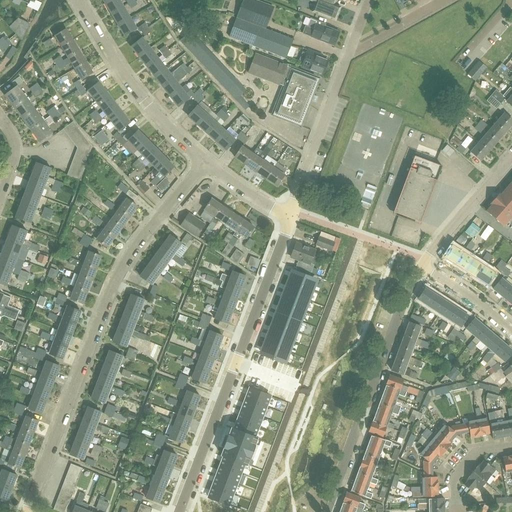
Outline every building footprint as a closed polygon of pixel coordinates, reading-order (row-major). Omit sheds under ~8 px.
[(119,0),(109,0),(106,2),(112,13),(123,7),(119,0)] [(135,0),(134,0),(128,4),(131,8),(138,4),(135,0)] [(243,0),(236,18),(293,39),(302,17),(258,0),(243,0)] [(335,0),(312,0),(317,1),(313,11),(335,20),(340,7),(333,4),(335,0)] [(123,7),(112,13),(119,24),(130,17),(123,7)] [(130,17),(119,24),(125,35),(136,29),(130,17)] [(22,40),(30,23),(18,18),(9,27),(22,40)] [(229,37),(286,58),(293,39),(236,18),(229,37)] [(339,32),(325,26),(326,24),(318,21),(312,36),(334,45),(339,32)] [(139,27),(138,27),(141,32),(147,28),(145,23),(139,27)] [(55,36),(62,46),(73,40),(66,28),(55,36)] [(147,28),(141,32),(144,37),(150,32),(147,28)] [(180,40),(236,100),(246,90),(191,30),(180,40)] [(46,48),(53,43),(50,38),(43,43),(46,48)] [(132,46),(140,56),(150,48),(142,38),(132,46)] [(54,60),(56,65),(80,50),(73,40),(62,47),(65,52),(54,60)] [(6,42),(0,45),(0,49),(2,52),(9,46),(6,42)] [(298,58),(301,48),(294,45),(290,56),(298,58)] [(162,55),(168,50),(164,46),(159,49),(158,50),(162,55)] [(11,47),(6,56),(10,59),(15,50),(11,47)] [(140,56),(147,66),(158,58),(150,48),(140,56)] [(75,68),(86,61),(80,50),(56,65),(54,66),(56,69),(59,68),(60,69),(71,62),(75,68)] [(147,66),(155,76),(166,68),(161,62),(172,54),(168,50),(162,55),(158,58),(147,66)] [(253,60),(248,72),(280,85),(287,66),(248,50),(245,57),(253,60)] [(302,66),(323,74),(323,73),(326,73),(329,67),(326,65),(328,61),(320,58),(321,55),(309,50),(302,66)] [(75,68),(82,79),(93,72),(86,61),(75,68)] [(468,74),(475,80),(487,68),(479,61),(468,74)] [(166,68),(155,76),(163,86),(184,69),(181,65),(170,74),(166,68)] [(290,67),(272,114),(301,125),(311,100),(316,101),(317,97),(313,95),(319,78),(290,67)] [(163,86),(171,96),(181,88),(177,82),(188,74),(184,69),(163,86)] [(14,107),(27,97),(18,86),(24,81),(20,76),(11,82),(15,87),(5,95),(14,107)] [(78,89),(83,86),(79,80),(74,83),(78,89)] [(29,88),(32,93),(40,87),(37,82),(29,88)] [(96,100),(107,92),(99,82),(88,90),(96,100)] [(83,86),(78,89),(82,96),(87,93),(83,86)] [(32,93),(36,97),(44,91),(41,87),(32,93)] [(511,88),(510,87),(503,95),(496,89),(491,95),(501,103),(505,99),(507,101),(511,106),(511,88)] [(171,96),(179,106),(194,94),(191,90),(186,94),(181,88),(171,96)] [(201,94),(198,91),(192,97),(195,100),(201,94)] [(114,102),(107,92),(96,100),(104,110),(114,102)] [(199,104),(205,98),(201,94),(195,100),(199,104)] [(501,104),(501,103),(491,95),(487,100),(492,105),(496,109),(501,104)] [(22,118),(35,109),(27,97),(14,107),(22,118)] [(122,112),(114,102),(104,110),(112,120),(122,112)] [(49,116),(58,110),(55,106),(47,112),(49,114),(44,117),(45,119),(49,116)] [(188,116),(198,124),(206,114),(197,106),(188,116)] [(35,109),(22,118),(31,130),(44,120),(35,109)] [(93,118),(99,114),(96,109),(90,114),(93,118)] [(216,115),(220,119),(225,113),(221,109),(216,115)] [(49,116),(53,120),(61,114),(58,110),(49,116)] [(122,112),(112,120),(120,131),(130,123),(122,112)] [(224,122),(229,116),(225,113),(220,119),(224,122)] [(496,123),(506,131),(511,124),(511,119),(505,113),(496,123)] [(93,119),(96,123),(103,118),(99,114),(93,119)] [(198,124),(208,132),(216,123),(206,114),(198,124)] [(487,125),(481,119),(478,124),(484,129),(487,125)] [(40,142),(53,132),(44,120),(31,130),(40,142)] [(73,121),(63,129),(68,135),(77,127),(73,121)] [(208,132),(217,141),(226,131),(216,123),(208,132)] [(488,132),(498,141),(506,131),(496,123),(488,132)] [(474,128),(481,134),(484,129),(478,124),(474,128)] [(68,135),(72,140),(82,133),(77,127),(68,135)] [(104,127),(97,133),(104,141),(111,136),(104,127)] [(129,139),(138,149),(147,139),(138,130),(129,139)] [(217,141),(227,150),(235,140),(226,131),(217,141)] [(245,135),(241,131),(236,137),(240,141),(245,135)] [(118,141),(122,137),(117,132),(113,136),(118,141)] [(480,142),(489,150),(498,141),(488,132),(480,142)] [(72,140),(76,145),(86,138),(82,133),(72,140)] [(249,138),(245,135),(240,141),(244,144),(249,138)] [(122,137),(118,141),(123,146),(127,142),(122,137)] [(86,138),(76,145),(78,148),(91,146),(86,138)] [(133,164),(137,168),(143,162),(147,158),(156,148),(147,139),(138,149),(143,154),(133,164)] [(481,160),(489,150),(480,142),(471,152),(481,160)] [(462,154),(466,149),(460,144),(456,149),(462,154)] [(454,151),(449,146),(447,145),(441,150),(446,154),(449,157),(454,151)] [(78,148),(76,152),(87,156),(91,146),(78,148)] [(247,149),(242,146),(235,157),(245,164),(252,153),(247,149)] [(259,157),(252,153),(245,164),(256,171),(271,149),(270,148),(266,146),(259,157)] [(156,167),(165,157),(156,148),(147,158),(156,167)] [(271,149),(256,171),(267,178),(274,168),(268,164),(275,152),(271,149)] [(74,157),(85,161),(87,156),(76,152),(74,157)] [(440,171),(442,166),(434,163),(414,156),(409,170),(410,171),(395,211),(399,213),(420,221),(435,180),(436,181),(440,171)] [(72,162),(83,167),(85,161),(74,157),(72,162)] [(156,167),(165,176),(174,167),(165,157),(156,167)] [(31,176),(46,182),(51,168),(36,162),(31,176)] [(83,167),(72,162),(70,168),(81,172),(83,167)] [(143,162),(137,168),(141,171),(147,165),(143,162)] [(70,168),(67,175),(78,180),(81,173),(70,168)] [(285,175),(274,168),(267,178),(277,185),(285,175)] [(350,180),(367,187),(371,178),(354,171),(350,180)] [(46,182),(31,176),(26,190),(41,195),(46,182)] [(161,180),(156,176),(151,182),(155,186),(161,180)] [(62,188),(64,183),(55,179),(53,184),(62,188)] [(145,193),(150,188),(142,181),(138,185),(145,193)] [(511,181),(503,192),(502,193),(501,192),(489,205),(491,206),(486,211),(503,226),(508,221),(511,215),(511,181)] [(125,193),(129,188),(121,182),(117,187),(125,193)] [(62,188),(53,184),(51,189),(60,193),(62,188)] [(135,200),(138,196),(129,189),(126,194),(135,200)] [(41,195),(26,190),(21,203),(38,209),(39,206),(37,205),(41,195)] [(120,208),(130,216),(137,206),(127,198),(120,208)] [(199,217),(210,224),(222,205),(211,198),(199,217)] [(115,205),(108,199),(104,204),(111,210),(115,205)] [(21,203),(15,217),(30,223),(36,209),(21,203)] [(210,224),(207,229),(212,232),(219,219),(226,223),(233,213),(222,205),(210,224)] [(43,211),(52,215),(54,210),(45,207),(43,211)] [(80,211),(88,217),(91,212),(83,207),(80,211)] [(112,219),(122,226),(123,226),(130,216),(120,209),(112,219)] [(43,211),(41,216),(42,217),(50,220),(52,216),(52,215),(43,211)] [(205,224),(189,213),(180,225),(197,236),(205,224)] [(226,223),(236,230),(243,219),(233,213),(226,223)] [(100,226),(103,221),(96,215),(92,220),(100,226)] [(105,229),(115,237),(122,226),(112,219),(105,229)] [(242,234),(247,237),(254,227),(243,219),(236,230),(233,235),(239,239),(242,234)] [(32,242),(24,239),(27,231),(12,225),(7,239),(24,245),(38,251),(40,246),(32,243),(32,242)] [(493,230),(488,226),(484,232),(489,235),(493,230)] [(97,239),(108,247),(115,237),(105,229),(97,239)] [(228,232),(224,240),(227,243),(233,235),(228,232)] [(187,233),(183,239),(182,240),(187,244),(192,236),(187,233)] [(82,238),(90,243),(93,239),(85,234),(82,238)] [(460,244),(465,238),(461,234),(456,240),(460,244)] [(163,245),(174,253),(181,243),(171,235),(163,245)] [(319,237),(317,244),(332,250),(334,242),(319,237)] [(90,243),(82,238),(79,243),(87,248),(90,243)] [(249,249),(255,241),(250,238),(245,246),(249,249)] [(2,252),(17,258),(21,249),(22,250),(24,245),(7,239),(2,252)] [(466,247),(466,248),(471,251),(475,244),(470,241),(466,247)] [(231,245),(228,243),(221,252),(225,254),(231,245)] [(296,243),(291,257),(298,260),(296,267),(295,267),(310,273),(311,271),(312,271),(314,265),(314,264),(310,263),(315,250),(296,243)] [(174,253),(163,245),(155,256),(166,263),(170,258),(182,267),(186,262),(174,253)] [(445,256),(456,263),(463,252),(452,245),(445,256)] [(85,263),(97,268),(101,256),(89,251),(85,263)] [(0,257),(0,267),(27,277),(28,273),(14,266),(17,258),(2,252),(0,257)] [(456,263),(466,270),(474,259),(463,252),(456,263)] [(488,262),(492,255),(487,252),(482,259),(488,262)] [(233,253),(230,258),(239,263),(242,259),(233,253)] [(149,266),(159,274),(166,263),(155,256),(149,266)] [(77,266),(79,260),(71,257),(68,263),(77,266)] [(466,270),(476,277),(484,266),(474,259),(466,270)] [(230,270),(232,265),(223,261),(221,267),(230,270)] [(495,267),(501,272),(505,267),(499,262),(495,267)] [(80,275),(92,280),(97,268),(85,263),(80,275)] [(141,276),(151,284),(159,274),(148,266),(141,276)] [(476,277),(488,284),(495,273),(484,266),(476,277)] [(0,282),(7,285),(10,276),(26,283),(28,278),(27,277),(0,267),(0,282)] [(294,267),(296,268),(295,272),(309,277),(310,273),(295,267),(294,267)] [(501,272),(507,277),(511,272),(505,267),(501,272)] [(55,280),(58,271),(50,268),(47,277),(55,280)] [(231,277),(225,275),(222,274),(220,279),(220,280),(241,288),(245,276),(233,271),(231,277)] [(294,271),(290,282),(311,290),(315,279),(309,277),(295,272),(294,271)] [(170,283),(174,278),(167,273),(163,277),(170,283)] [(92,280),(80,275),(76,287),(88,291),(92,280)] [(70,285),(72,279),(63,276),(61,282),(70,285)] [(241,288),(220,280),(220,279),(215,277),(213,283),(221,286),(220,287),(226,289),(224,295),(236,299),(241,288)] [(511,286),(502,278),(493,288),(503,297),(511,286)] [(290,282),(286,292),(307,300),(311,290),(290,282)] [(153,284),(150,293),(155,295),(159,286),(153,284)] [(503,297),(511,304),(511,285),(511,286),(503,297)] [(71,299),(83,303),(87,292),(75,287),(71,299)] [(418,299),(429,306),(436,295),(425,288),(418,299)] [(1,300),(3,294),(0,292),(0,308),(17,315),(19,310),(8,305),(7,303),(1,300)] [(286,292),(282,302),(303,310),(307,300),(286,292)] [(57,297),(66,301),(68,296),(59,293),(57,297)] [(127,306),(139,311),(144,299),(132,294),(127,306)] [(224,295),(220,306),(220,307),(232,311),(236,299),(224,295)] [(429,306),(440,313),(447,302),(436,295),(429,306)] [(215,300),(214,299),(207,296),(205,302),(214,304),(215,300)] [(66,301),(57,298),(55,302),(64,306),(66,301)] [(282,302),(278,313),(299,321),(303,310),(282,302)] [(440,313),(450,319),(457,308),(447,302),(440,313)] [(212,309),(218,311),(215,319),(227,323),(232,311),(220,307),(220,306),(214,304),(212,309)] [(64,318),(76,322),(80,311),(68,306),(64,318)] [(122,318),(135,323),(137,317),(142,319),(143,318),(151,321),(153,316),(139,311),(127,306),(122,318)] [(4,316),(15,320),(17,315),(0,308),(0,316),(2,317),(4,316)] [(450,320),(461,327),(468,315),(457,308),(450,320)] [(56,321),(58,315),(50,312),(47,318),(56,321)] [(203,313),(201,319),(210,322),(212,317),(203,313)] [(278,313),(274,323),(295,331),(299,321),(278,313)] [(409,320),(416,322),(419,317),(412,314),(409,320)] [(419,317),(416,322),(424,325),(426,319),(419,317)] [(466,327),(476,336),(484,326),(474,317),(466,327)] [(71,334),(76,322),(64,318),(59,329),(71,334)] [(146,335),(132,330),(135,323),(122,318),(118,330),(136,336),(136,337),(144,340),(146,335)] [(200,321),(198,326),(207,330),(209,325),(200,321)] [(444,331),(448,324),(443,321),(438,328),(444,331)] [(409,322),(404,334),(417,339),(421,326),(409,322)] [(274,323),(270,334),(291,341),(295,331),(274,323)] [(494,334),(484,326),(476,336),(472,341),(471,341),(467,346),(472,350),(476,345),(477,345),(481,341),(485,345),(494,334)] [(432,336),(434,330),(426,328),(424,334),(432,336)] [(450,333),(457,337),(460,332),(454,328),(450,333)] [(55,341),(67,346),(71,334),(59,329),(55,341)] [(130,334),(118,330),(113,342),(126,346),(130,334)] [(49,340),(51,334),(42,331),(40,337),(49,340)] [(206,343),(218,347),(223,335),(210,331),(206,343)] [(466,336),(460,332),(457,337),(456,338),(463,342),(466,336)] [(270,334),(266,344),(287,352),(291,341),(270,334)] [(404,334),(400,346),(413,350),(417,339),(404,334)] [(487,363),(495,353),(504,343),(494,334),(485,345),(491,349),(482,359),(487,363)] [(190,342),(199,346),(201,340),(192,337),(190,342)] [(422,340),(420,346),(427,348),(429,343),(422,340)] [(50,353),(62,358),(67,346),(55,341),(50,353)] [(201,354),(214,359),(218,347),(206,343),(201,354)] [(511,349),(504,343),(495,353),(505,361),(511,352),(511,349)] [(266,344),(262,354),(283,362),(287,352),(266,344)] [(408,362),(413,350),(400,346),(396,358),(408,362)] [(36,353),(45,356),(47,351),(38,347),(36,353)] [(129,347),(127,352),(136,356),(138,351),(129,347)] [(105,362),(118,367),(122,355),(110,350),(105,362)] [(134,361),(136,356),(127,352),(125,357),(134,361)] [(43,361),(45,356),(36,353),(34,357),(43,361)] [(201,354),(197,366),(209,371),(214,359),(201,354)] [(185,356),(183,361),(191,365),(193,359),(185,356)] [(406,368),(408,362),(396,358),(391,370),(404,374),(409,376),(409,377),(416,379),(418,374),(411,371),(412,370),(406,368)] [(415,359),(413,365),(420,367),(422,362),(415,359)] [(41,372),(55,378),(59,366),(45,360),(41,372)] [(101,374),(113,379),(118,367),(105,362),(101,374)] [(495,372),(502,368),(498,362),(492,367),(495,372)] [(205,383),(209,371),(197,366),(192,378),(205,383)] [(35,376),(37,371),(28,367),(27,372),(35,376)] [(460,374),(453,368),(445,377),(452,383),(460,374)] [(130,378),(132,372),(123,369),(121,374),(130,378)] [(36,384),(50,389),(55,378),(41,372),(36,384)] [(178,380),(187,383),(189,377),(180,373),(178,380)] [(108,391),(122,396),(124,391),(110,385),(113,379),(101,374),(97,386),(108,391)] [(386,385),(400,390),(400,389),(404,380),(389,375),(386,385)] [(177,381),(175,386),(184,390),(186,384),(177,381)] [(465,388),(463,382),(448,386),(449,392),(465,388)] [(32,396),(46,401),(50,389),(36,384),(32,396)] [(405,397),(407,391),(400,389),(400,390),(386,385),(383,394),(397,399),(399,394),(405,397)] [(433,389),(435,396),(450,393),(449,392),(448,386),(448,385),(433,389)] [(28,395),(30,389),(22,386),(19,392),(28,395)] [(92,398),(104,402),(108,391),(97,386),(92,398)] [(249,388),(245,399),(266,406),(270,396),(249,388)] [(187,390),(183,402),(195,407),(200,395),(187,390)] [(395,403),(397,399),(383,394),(379,403),(400,411),(401,406),(395,403)] [(41,413),(46,401),(32,396),(27,408),(41,413)] [(176,405),(178,400),(169,397),(167,402),(176,405)] [(245,399),(242,409),(262,417),(266,406),(245,399)] [(15,407),(24,411),(26,406),(17,402),(15,407)] [(183,402),(178,414),(191,419),(195,407),(183,402)] [(108,403),(106,408),(115,412),(117,407),(108,403)] [(379,403),(376,412),(390,417),(392,413),(398,415),(400,411),(379,403)] [(84,418),(96,423),(101,411),(89,406),(84,418)] [(24,411),(15,407),(13,412),(22,416),(24,411)] [(477,419),(480,435),(490,433),(487,417),(482,418),(480,407),(475,408),(477,419)] [(106,408),(104,413),(113,417),(115,412),(106,408)] [(242,409),(238,419),(258,427),(262,417),(242,409)] [(503,409),(498,410),(503,437),(511,434),(511,431),(510,420),(505,421),(503,409)] [(493,411),(488,413),(490,423),(493,439),(503,437),(498,410),(493,411)] [(372,421),(386,427),(392,429),(394,424),(388,422),(390,417),(376,412),(372,421)] [(176,421),(170,419),(162,415),(160,421),(174,426),(186,431),(191,419),(178,414),(176,421)] [(22,427),(34,432),(39,420),(26,416),(22,427)] [(80,430),(92,435),(94,428),(100,431),(102,425),(96,423),(84,418),(80,430)] [(238,419),(234,430),(254,437),(258,427),(238,419)] [(480,435),(477,419),(468,421),(467,420),(462,421),(463,423),(462,423),(463,433),(470,431),(471,436),(480,435)] [(369,431),(383,437),(386,427),(372,421),(369,431)] [(457,434),(463,433),(462,423),(460,424),(460,421),(455,422),(456,424),(452,425),(450,428),(444,424),(441,428),(453,439),(457,434)] [(14,431),(16,425),(8,422),(5,428),(14,431)] [(144,426),(141,432),(151,436),(153,429),(144,426)] [(182,443),(186,431),(174,426),(169,438),(182,443)] [(18,439),(30,444),(34,432),(22,427),(18,439)] [(224,448),(221,455),(224,456),(244,464),(247,465),(248,464),(249,459),(250,458),(255,445),(255,444),(257,439),(257,438),(254,437),(234,430),(231,428),(228,435),(227,436),(223,447),(223,448),(224,448)] [(449,443),(453,439),(441,428),(435,435),(427,428),(424,432),(446,450),(450,444),(449,443)] [(75,442),(87,447),(92,435),(80,430),(75,442)] [(425,447),(424,449),(436,459),(440,454),(441,455),(446,450),(424,432),(421,435),(425,439),(421,443),(425,447)] [(157,433),(155,438),(164,441),(166,436),(157,433)] [(385,440),(386,439),(372,434),(368,444),(382,449),(384,444),(390,447),(392,442),(385,440)] [(0,446),(7,450),(13,452),(13,451),(25,456),(30,444),(18,439),(17,440),(11,437),(8,444),(2,442),(0,441),(0,442),(0,446)] [(126,449),(129,440),(122,437),(118,446),(126,449)] [(154,441),(152,446),(161,449),(164,443),(155,439),(154,441)] [(70,454),(83,459),(87,447),(75,442),(70,454)] [(107,449),(103,447),(95,444),(92,450),(101,453),(101,452),(105,454),(107,449)] [(368,444),(365,453),(379,459),(382,449),(368,444)] [(424,449),(419,454),(425,458),(423,460),(423,470),(433,470),(432,464),(436,459),(424,449)] [(160,462),(173,467),(177,455),(165,450),(163,456),(157,454),(155,459),(155,460),(160,462)] [(8,463),(21,468),(25,456),(13,451),(13,452),(8,463)] [(365,453),(361,463),(375,468),(379,459),(365,453)] [(511,455),(503,457),(506,472),(506,473),(508,482),(511,481),(511,455)] [(146,456),(144,462),(153,465),(155,460),(155,459),(146,456)] [(224,456),(220,466),(240,474),(244,464),(224,456)] [(94,467),(96,461),(87,458),(85,463),(94,467)] [(478,466),(473,471),(486,482),(492,474),(488,470),(491,467),(484,461),(479,467),(478,466)] [(173,467),(160,462),(156,474),(168,479),(173,467)] [(83,468),(71,463),(69,469),(81,474),(83,468)] [(361,463),(358,472),(372,477),(375,468),(361,463)] [(403,464),(398,463),(392,482),(397,483),(398,481),(403,464)] [(220,466),(216,476),(237,484),(240,474),(220,466)] [(0,475),(0,484),(12,489),(17,475),(2,469),(0,475)] [(81,474),(69,469),(67,475),(78,479),(81,474)] [(421,477),(422,487),(438,487),(438,476),(433,477),(433,470),(423,471),(423,477),(421,477)] [(464,485),(472,491),(475,488),(479,490),(486,482),(473,471),(468,478),(469,478),(464,485)] [(376,485),(378,479),(372,477),(358,472),(354,482),(368,487),(370,482),(376,485)] [(151,486),(164,490),(168,479),(156,474),(151,486)] [(78,479),(67,475),(65,481),(76,485),(78,479)] [(137,481),(146,484),(148,478),(139,475),(138,479),(137,481)] [(216,476),(212,487),(233,494),(237,484),(216,476)] [(76,485),(65,481),(62,486),(74,491),(76,485)] [(396,487),(403,491),(406,485),(398,481),(397,483),(392,482),(391,486),(396,487)] [(368,487),(354,482),(351,491),(365,496),(368,497),(371,498),(373,493),(367,491),(368,487)] [(0,499),(7,502),(12,489),(0,484),(0,499)] [(74,491),(62,486),(60,492),(72,496),(74,491)] [(159,502),(164,490),(151,486),(147,498),(159,502)] [(212,487),(208,497),(229,505),(229,504),(233,495),(233,494),(212,487)] [(438,487),(422,487),(411,487),(411,492),(422,492),(422,497),(439,496),(438,487)] [(72,496),(60,492),(58,498),(70,502),(72,496)] [(86,494),(80,492),(77,500),(77,501),(82,503),(82,502),(86,494)] [(141,501),(144,496),(135,492),(133,498),(141,501)] [(363,509),(365,504),(360,502),(361,497),(347,492),(343,502),(357,507),(358,507),(363,509)] [(70,502),(58,498),(56,503),(68,508),(70,502)] [(424,500),(420,500),(420,504),(418,504),(418,509),(429,509),(445,509),(444,498),(429,498),(429,504),(424,504),(424,500)] [(104,501),(99,499),(96,508),(101,510),(104,501)] [(106,511),(110,503),(104,501),(101,510),(105,511),(106,511)] [(340,511),(342,511),(355,511),(357,507),(343,502),(340,511)] [(66,511),(68,508),(56,503),(54,509),(61,511),(66,511)]
